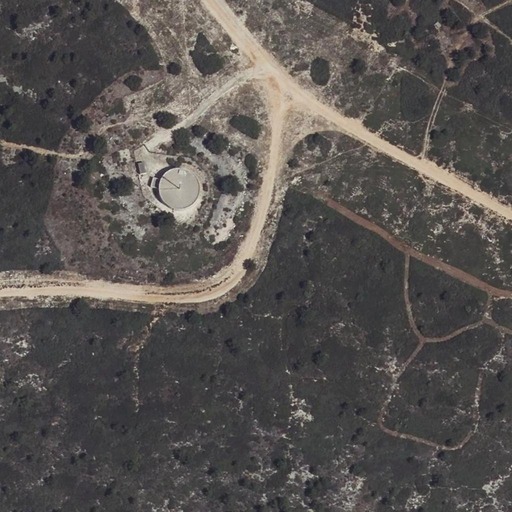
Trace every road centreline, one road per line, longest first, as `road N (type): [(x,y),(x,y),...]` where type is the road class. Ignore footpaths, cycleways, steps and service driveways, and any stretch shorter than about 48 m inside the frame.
road 1 (track): [(0,289),(184,294),(223,284),(248,256),(286,90)]
road 2 (track): [(286,90),(511,223)]
road 3 (track): [(264,65),(143,156)]
